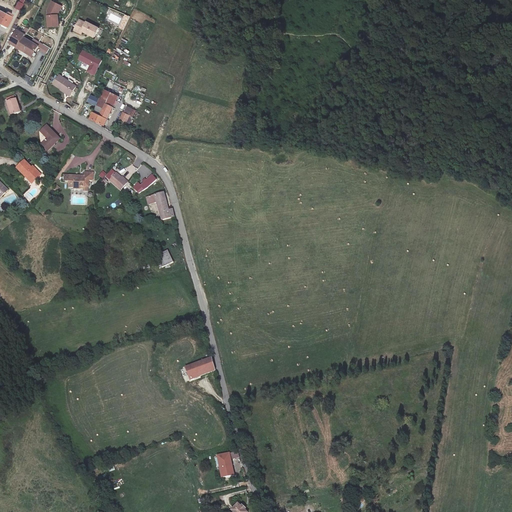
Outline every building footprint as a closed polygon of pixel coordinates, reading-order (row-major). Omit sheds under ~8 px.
[(17,0),(14,7),(19,10),(23,0),(17,0)] [(58,16),(58,12),(60,12),(62,9),(58,7),(59,4),(53,2),(49,11),(50,27),(60,26),(59,16),(58,16)] [(12,16),(0,9),(0,23),(1,23),(2,21),(8,24),(12,16)] [(81,20),(76,30),(83,34),(85,31),(96,37),(101,28),(89,22),(88,24),(81,20)] [(33,55),(39,44),(25,35),(25,32),(18,28),(11,42),(33,55)] [(47,54),(50,48),(41,43),(38,49),(47,54)] [(95,75),(103,59),(83,49),(77,59),(89,65),(86,71),(95,75)] [(77,86),(62,76),(54,86),(70,96),(77,86)] [(93,119),(106,125),(120,97),(107,90),(93,119)] [(16,96),(7,99),(12,116),(22,113),(16,96)] [(131,115),(125,112),(121,121),(127,124),(131,115)] [(62,139),(49,125),(42,131),(50,139),(43,144),(49,151),(62,139)] [(24,162),(17,168),(33,184),(42,174),(35,168),(33,171),(24,162)] [(94,177),(94,168),(85,167),(85,172),(65,171),(64,176),(70,177),(70,183),(75,183),(74,186),(80,186),(80,183),(89,183),(90,176),(94,177)] [(129,179),(117,169),(110,177),(122,187),(129,179)] [(156,177),(152,173),(141,183),(144,186),(148,183),(148,184),(156,177)] [(0,180),(0,197),(1,199),(9,191),(0,180)] [(28,201),(40,193),(35,186),(24,194),(28,201)] [(164,196),(169,195),(167,190),(155,193),(162,219),(174,215),(172,207),(167,208),(164,196)] [(171,258),(167,246),(156,249),(160,262),(171,258)] [(184,369),(189,382),(193,381),(193,378),(212,371),(209,358),(184,369)] [(215,457),(221,483),(225,482),(225,479),(233,477),(229,460),(237,458),(235,453),(215,457)] [(250,511),(240,502),(234,509),(236,511),(250,511)]
